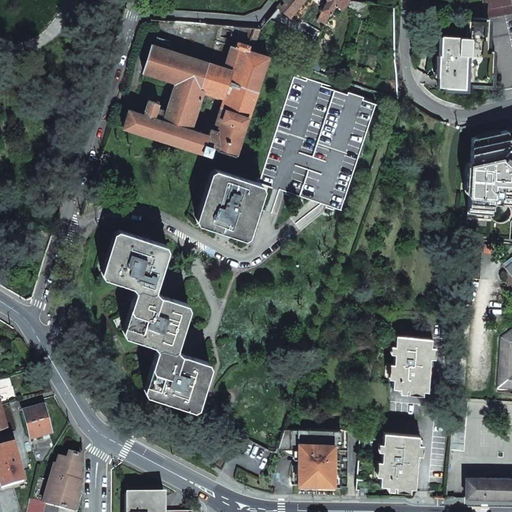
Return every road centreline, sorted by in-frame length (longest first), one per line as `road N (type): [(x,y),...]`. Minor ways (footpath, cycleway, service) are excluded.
road 1 (residential): [(29,325),(129,13)]
road 2 (residential): [(405,0),(405,60),(424,101),(469,113),(511,103)]
road 3 (residential): [(129,13),(259,18),(274,0)]
road 4 (tertiary): [(234,504),(102,435)]
road 5 (tertiary): [(102,435),(29,325)]
